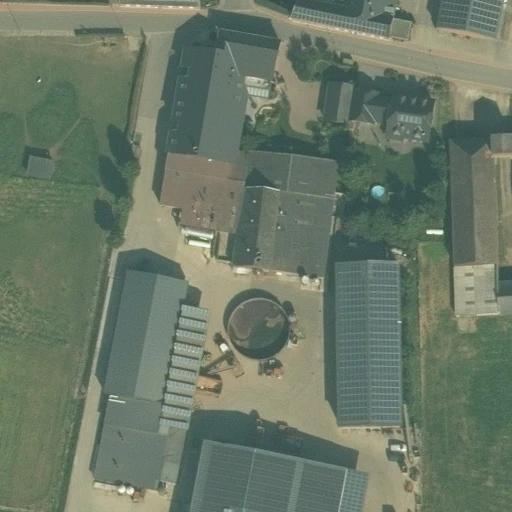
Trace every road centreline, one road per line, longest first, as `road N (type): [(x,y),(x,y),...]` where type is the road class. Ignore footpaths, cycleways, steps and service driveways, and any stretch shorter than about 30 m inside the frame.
road 1 (unclassified): [(0,22),(257,27),(511,81)]
road 2 (unknown): [(178,511),(221,365),(218,319),(205,284),(180,254),(131,224)]
